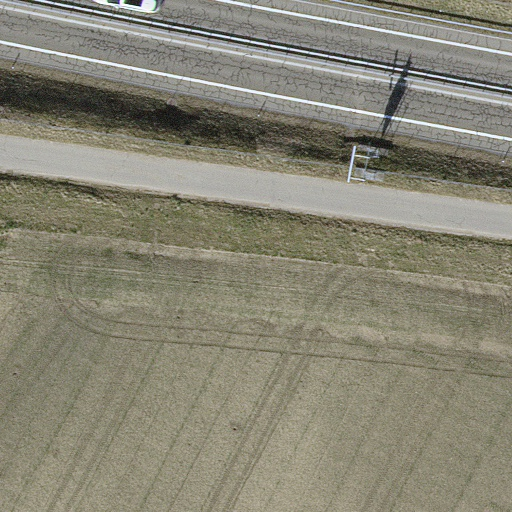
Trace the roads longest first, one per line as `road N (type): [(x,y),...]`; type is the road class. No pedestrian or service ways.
road 1 (trunk): [(0,22),(511,120)]
road 2 (unclassified): [(0,153),(511,227)]
road 3 (trunk): [(511,81),(120,0)]
